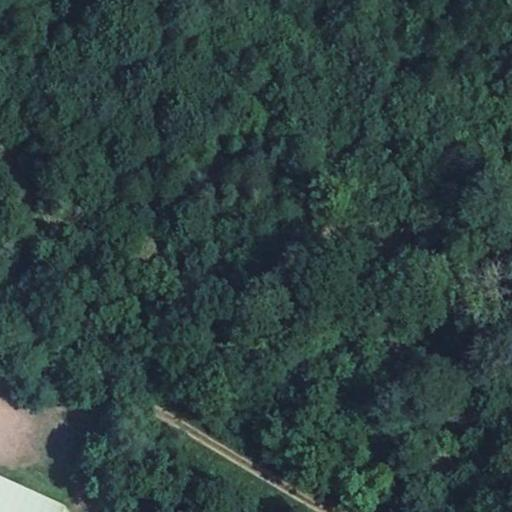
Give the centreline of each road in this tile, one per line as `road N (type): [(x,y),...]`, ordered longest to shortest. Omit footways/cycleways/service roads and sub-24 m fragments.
road 1 (track): [(160,413),(321,511)]
road 2 (track): [(160,413),(0,323)]
